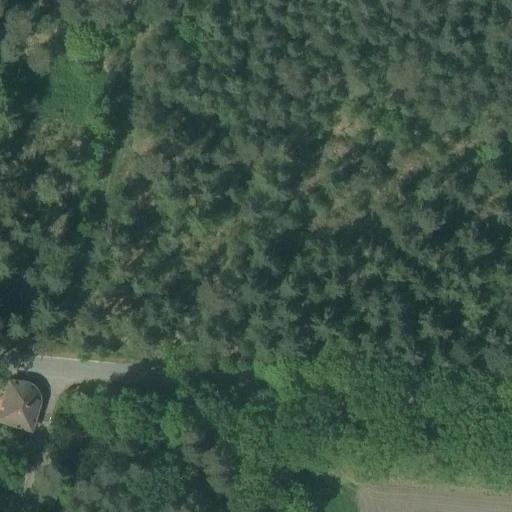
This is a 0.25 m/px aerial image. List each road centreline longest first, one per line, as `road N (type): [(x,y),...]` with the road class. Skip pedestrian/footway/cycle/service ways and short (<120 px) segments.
road 1 (track): [(57,368),(113,176),(144,0)]
road 2 (unclassified): [(0,363),(277,386)]
road 3 (unclassified): [(277,386),(511,408)]
road 4 (unclassified): [(290,511),(277,386)]
